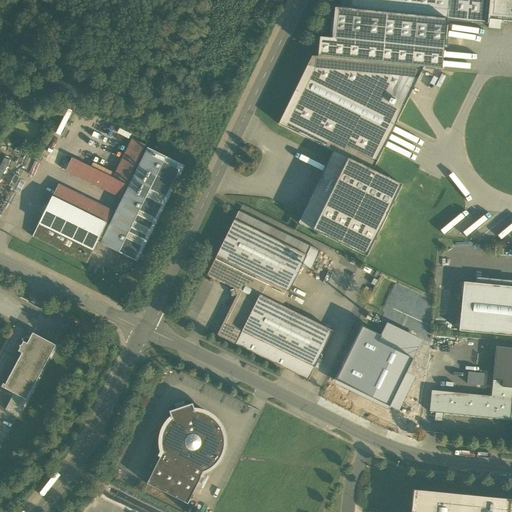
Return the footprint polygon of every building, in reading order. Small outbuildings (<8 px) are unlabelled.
[(444,50),(446,20),(448,0),(341,0),(340,9),(334,8),(331,39),(444,50)] [(448,0),(446,20),(487,24),(489,0),(448,0)] [(511,0),(489,0),(487,24),(488,24),(489,19),(511,21),(511,0)] [(442,69),(444,50),(331,39),(319,37),(317,57),(423,68),(442,69)] [(423,68),(317,57),(312,56),(278,124),(333,151),(372,171),(423,68)] [(400,143),(408,147),(403,155),(413,160),(422,142),(405,133),(400,143)] [(184,167),(144,147),(145,146),(131,139),(112,178),(125,185),(119,198),(122,199),(115,213),(112,211),(106,224),(52,197),(32,237),(86,263),(97,242),(136,262),(184,167)] [(298,223),(366,257),(402,185),(372,171),(333,151),(298,223)] [(125,185),(112,178),(72,158),(65,171),(119,198),(125,185)] [(0,180),(9,162),(4,159),(0,167),(0,180)] [(106,224),(112,211),(58,184),(52,197),(106,224)] [(306,256),(310,247),(238,211),(234,220),(306,256)] [(217,335),(308,380),(332,331),(282,306),(302,265),(311,270),(320,251),(310,247),(306,256),(234,220),(207,275),(234,288),(236,295),(217,335)] [(511,280),(476,277),(476,283),(511,286),(511,280)] [(511,336),(511,286),(476,283),(464,282),(459,331),(511,336)] [(401,353),(410,335),(386,323),(380,336),(381,336),(378,342),(401,353)] [(381,336),(380,336),(362,326),(335,380),(389,407),(406,372),(413,359),(401,353),(378,342),(381,336)] [(14,393),(25,400),(55,345),(33,333),(27,344),(23,342),(18,351),(22,353),(5,384),(4,384),(2,387),(14,393)] [(410,335),(401,353),(413,359),(422,340),(410,335)] [(511,348),(496,347),(493,380),(502,381),(502,387),(511,388),(511,348)] [(389,407),(398,411),(416,376),(406,372),(389,407)] [(468,372),(467,384),(482,386),(484,374),(468,372)] [(335,380),(334,383),(388,410),(389,407),(335,380)] [(510,420),(511,403),(511,388),(502,387),(502,381),(493,380),(491,396),(431,391),(429,412),(435,413),(434,421),(442,421),(443,414),(510,420)] [(21,409),(25,400),(14,393),(9,402),(21,409)] [(5,409),(17,416),(21,409),(9,402),(5,409)] [(169,412),(171,418),(179,413),(187,411),(194,410),(192,404),(169,412)] [(200,477),(201,478),(203,473),(209,470),(216,465),(219,461),(222,455),(225,444),(224,436),(221,428),(218,422),(210,415),(204,412),(194,410),(187,411),(179,413),(171,418),(166,423),(162,431),(160,440),(160,446),(162,452),(159,457),(160,457),(200,477)] [(200,477),(160,457),(149,480),(146,484),(151,486),(183,502),(187,504),(190,500),(189,500),(200,477)] [(511,511),(511,499),(413,490),(410,511),(511,511)]
